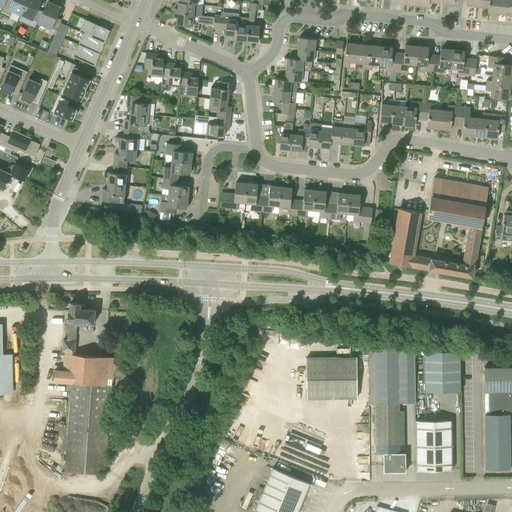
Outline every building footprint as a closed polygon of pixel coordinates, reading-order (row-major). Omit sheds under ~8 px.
[(13,10),(20,13),(26,0),(4,0),(2,5),(0,9),(3,11),(11,15),(13,10)] [(43,11),(37,8),(40,0),(26,0),(20,13),(39,22),(43,11)] [(489,0),(489,7),(488,7),(488,12),(499,13),(500,0),(489,0)] [(500,0),(499,13),(510,14),(511,0),(500,0)] [(61,19),(55,17),(60,6),(59,6),(59,7),(47,1),(43,11),(39,22),(56,30),(61,19)] [(194,4),(184,3),(178,2),(178,5),(178,8),(175,8),(174,13),(193,15),(194,4)] [(254,25),(255,9),(250,9),(249,17),(249,25),(247,44),(251,44),(252,41),(258,42),(260,26),(254,25)] [(221,12),(221,16),(220,29),(226,29),(225,36),(231,36),(231,39),(236,40),(238,24),(238,16),(239,13),(221,12)] [(193,15),(174,13),(174,17),(177,18),(176,24),(191,26),(191,31),(198,32),(199,24),(214,25),(214,17),(193,15)] [(249,25),(249,17),(238,16),(238,24),(236,40),(242,40),(242,43),(247,44),(249,25)] [(79,32),(83,33),(104,42),(104,43),(110,30),(85,19),(79,32)] [(69,26),(66,25),(60,23),(56,32),(65,36),(69,26)] [(60,46),(65,36),(56,32),(52,42),(60,46)] [(104,43),(104,42),(83,33),(78,45),(99,54),(100,53),(99,53),(100,53),(104,43)] [(15,37),(9,36),(7,45),(13,46),(15,37)] [(299,37),(298,48),(314,50),(316,38),(299,37)] [(49,43),(42,40),(40,45),(47,48),(49,43)] [(56,55),(60,46),(52,42),(48,51),(56,55)] [(350,62),(356,62),(358,44),(346,42),(344,67),(349,67),(350,62)] [(370,45),(358,44),(356,62),(363,63),(362,68),(367,69),(370,45)] [(78,45),(73,56),(94,66),(99,54),(78,45)] [(381,46),(370,45),(367,69),(372,69),(372,64),(379,65),(381,46)] [(415,64),(417,46),(405,45),(404,59),(398,59),(396,72),(407,73),(408,64),(415,64)] [(396,72),(398,59),(391,58),(393,47),(381,46),(379,65),(386,65),(385,71),(396,72)] [(429,47),(417,46),(415,64),(422,65),(421,70),(432,71),(434,58),(428,58),(429,47)] [(313,61),(314,50),(298,48),(297,59),(303,59),(303,60),(311,61),(313,61)] [(451,68),(453,49),(441,48),(440,59),(434,58),(432,71),(444,73),(444,67),(451,68)] [(453,49),(451,68),(458,69),(457,74),(468,75),(470,62),(463,62),(464,51),(453,49)] [(163,62),(164,58),(158,58),(158,55),(153,55),(153,53),(146,52),(145,66),(152,66),(151,75),(162,76),(162,75),(163,62)] [(493,74),(511,76),(511,66),(511,64),(501,63),(502,57),(489,56),(488,67),(493,67),(493,74)] [(297,59),(287,57),(286,68),(302,70),(310,71),(311,61),(303,60),(303,59),(297,59)] [(81,69),(82,67),(72,62),(70,66),(73,67),(67,81),(85,89),(90,79),(87,78),(89,73),(81,69)] [(162,75),(162,76),(161,90),(169,91),(169,85),(179,86),(180,85),(179,85),(181,72),(181,68),(175,67),(175,65),(171,64),(171,63),(163,62),(162,75)] [(13,89),(18,92),(27,72),(27,71),(11,64),(0,89),(11,94),(12,92),(13,89)] [(301,81),(302,70),(286,68),(285,79),(291,80),(301,81)] [(179,85),(180,85),(179,86),(179,96),(186,97),(187,94),(197,95),(198,77),(192,77),(193,74),(188,74),(188,72),(181,72),(179,85)] [(510,87),(511,76),(493,74),(492,80),(487,80),(486,85),(510,87)] [(41,78),(39,83),(29,78),(20,98),(26,100),(26,101),(31,103),(33,97),(39,99),(47,81),(41,78)] [(291,80),(285,79),(275,78),(274,89),(290,91),(291,80)] [(78,98),(81,100),(85,89),(67,81),(60,96),(76,103),(78,98)] [(210,98),(228,100),(228,94),(231,94),(231,89),(233,90),(234,82),(220,81),(220,88),(211,87),(210,98)] [(510,87),(486,85),(485,90),(491,90),(490,97),(509,99),(510,87)] [(296,91),(290,91),(274,89),(273,100),(283,101),(282,107),(295,108),(295,102),(294,102),(294,100),(296,100),(296,91)] [(154,104),(149,103),(144,103),(145,96),(128,94),(127,102),(128,102),(128,106),(130,107),(130,113),(148,114),(153,115),(154,104)] [(74,107),(76,103),(60,96),(54,110),(51,109),(50,112),(60,117),(61,114),(72,119),(77,108),(74,107)] [(227,106),(228,100),(210,98),(209,109),(217,110),(217,117),(230,118),(231,111),(229,111),(230,106),(227,106)] [(380,122),(392,123),(394,100),(389,99),(388,104),(382,104),(380,122)] [(399,100),(394,100),(392,123),(403,125),(405,106),(398,105),(399,100)] [(411,107),(405,106),(403,125),(415,126),(416,115),(422,115),(423,102),(412,101),(411,107)] [(439,128),(441,110),(434,109),(434,104),(423,102),(422,115),(428,116),(427,127),(439,128)] [(447,110),(441,110),(439,128),(450,129),(451,118),(458,119),(459,106),(448,105),(447,110)] [(470,107),(459,106),(458,119),(464,120),(462,135),(474,136),(476,117),(469,117),(470,107)] [(147,125),(148,114),(130,113),(129,119),(127,118),(126,123),(125,123),(124,130),(138,131),(149,132),(149,125),(147,125)] [(482,118),(476,117),(474,136),(486,137),(487,118),(488,118),(488,113),(483,113),(482,118)] [(487,118),(486,137),(497,138),(498,130),(504,131),(506,115),(494,114),(494,119),(488,118),(487,118)] [(230,118),(217,117),(216,124),(208,123),(206,134),(224,136),(225,130),(227,130),(228,125),(229,125),(230,118)] [(341,143),(343,121),(333,120),(332,126),(331,132),(330,142),(331,142),(341,143)] [(292,134),(293,122),(286,121),(284,133),(275,132),(276,143),(280,143),(279,149),(290,150),(292,134)] [(341,143),(352,144),(354,122),(343,121),(341,143)] [(354,122),(352,144),(363,145),(363,144),(369,145),(371,124),(365,124),(362,123),(354,122)] [(309,130),(310,124),(304,123),(303,130),(299,130),(298,134),(292,134),(290,150),(301,151),(302,142),(308,143),(309,130)] [(3,126),(0,124),(0,145),(5,147),(6,146),(10,136),(0,132),(3,126)] [(34,156),(40,144),(30,140),(31,138),(13,130),(10,136),(6,146),(13,149),(13,147),(34,156)] [(117,136),(117,142),(119,142),(119,148),(136,149),(138,131),(124,130),(124,137),(117,136)] [(308,143),(308,146),(319,147),(321,130),(309,130),(308,143)] [(330,142),(331,132),(321,130),(319,147),(330,148),(331,142),(330,142)] [(172,154),(171,161),(191,163),(192,152),(181,151),(181,144),(167,143),(166,154),(172,154)] [(53,148),(54,146),(52,146),(51,147),(49,146),(45,154),(50,157),(54,148),(53,148)] [(113,165),(126,166),(127,160),(135,160),(136,149),(119,148),(118,154),(116,154),(115,156),(115,158),(114,158),(113,161),(113,165)] [(190,174),(191,163),(171,161),(171,167),(164,166),(163,177),(178,179),(178,173),(190,174)] [(25,178),(29,170),(28,170),(15,164),(14,166),(12,165),(11,166),(6,169),(5,169),(4,171),(0,169),(0,187),(4,189),(7,183),(10,174),(19,178),(24,180),(25,178)] [(107,183),(125,184),(126,173),(126,166),(113,165),(112,172),(106,172),(105,177),(108,177),(107,183)] [(394,180),(395,174),(388,173),(387,179),(386,187),(393,189),(395,180),(394,180)] [(177,185),(178,179),(163,177),(162,188),(169,189),(168,195),(188,197),(189,186),(177,185)] [(488,188),(434,178),(427,217),(470,224),(463,264),(414,255),(421,211),(418,210),(418,211),(399,208),(390,263),(472,277),(488,188)] [(238,202),(245,203),(247,183),(236,182),(235,193),(228,193),(227,207),(238,208),(238,202)] [(125,184),(107,183),(107,189),(104,189),(104,193),(103,193),(102,201),(115,202),(124,203),(124,196),(125,184)] [(258,184),(247,183),(245,203),(251,203),(250,210),(261,211),(263,196),(257,196),(258,184)] [(269,197),(263,196),(261,211),(272,212),(273,205),(279,206),(281,186),(270,185),(269,197)] [(281,186),(279,206),(278,213),(295,214),(297,200),(291,199),(292,188),(281,186)] [(313,210),(315,190),(304,189),(303,200),(297,200),(295,214),(306,216),(307,209),(313,210)] [(326,191),(315,190),(313,210),(319,210),(319,217),(330,218),(331,203),(325,203),(326,191)] [(337,204),(331,203),(330,218),(340,219),(341,213),(347,213),(349,193),(338,192),(337,204)] [(354,214),(353,221),(371,223),(372,208),(359,206),(360,195),(349,193),(347,213),(354,214)] [(168,195),(162,194),(161,201),(160,212),(174,213),(175,207),(187,208),(188,197),(168,195)] [(132,204),(131,212),(141,214),(142,205),(132,204)] [(155,223),(159,216),(145,208),(141,215),(155,223)] [(511,234),(511,210),(506,210),(506,214),(504,214),(503,226),(496,225),(495,238),(501,239),(502,233),(511,234)] [(326,250),(335,251),(336,243),(327,242),(326,250)] [(367,244),(358,243),(357,253),(366,254),(367,244)] [(66,353),(74,354),(76,326),(83,326),(84,322),(94,323),(95,309),(85,308),(85,304),(70,302),(70,311),(69,311),(66,331),(68,330),(67,340),(63,340),(63,342),(59,342),(59,349),(62,349),(62,351),(66,352),(66,353)] [(369,403),(375,402),(399,403),(415,402),(414,346),(368,341),(369,403)] [(424,392),(460,391),(460,350),(424,351),(424,392)] [(71,383),(112,385),(119,358),(74,354),(66,353),(64,371),(72,372),(71,383)] [(306,398),(357,397),(357,357),(306,358),(306,398)] [(511,391),(511,366),(484,367),(484,392),(488,392),(511,391)] [(66,391),(70,392),(71,383),(72,372),(64,371),(54,370),(53,381),(67,383),(66,391)] [(70,392),(65,470),(105,473),(112,385),(71,383),(70,392)] [(511,391),(488,392),(489,414),(510,414),(510,420),(511,420),(511,391)] [(400,453),(399,403),(375,402),(375,453),(387,453),(400,453)] [(495,464),(496,464),(501,464),(501,469),(511,469),(510,420),(510,414),(489,414),(485,414),(485,469),(495,469),(495,464)] [(416,470),(452,470),(452,420),(416,420),(416,470)] [(404,470),(404,453),(400,453),(387,453),(387,471),(404,470)] [(272,468),(253,511),(297,511),(310,483),(272,468)]
